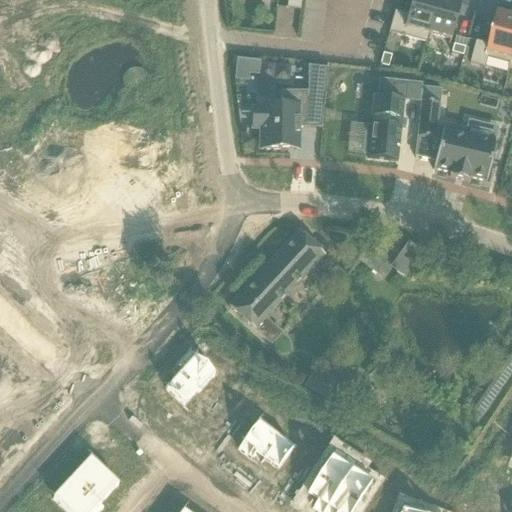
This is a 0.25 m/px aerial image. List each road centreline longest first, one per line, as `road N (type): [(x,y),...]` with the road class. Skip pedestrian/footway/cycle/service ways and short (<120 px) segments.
road 1 (residential): [(511,248),(405,217),(231,207)]
road 2 (residential): [(96,398),(218,254),(231,207)]
road 3 (residential): [(231,207),(204,0)]
road 4 (residential): [(96,398),(232,511)]
road 5 (residential): [(0,501),(96,398)]
road 6 (residential): [(0,307),(96,398)]
